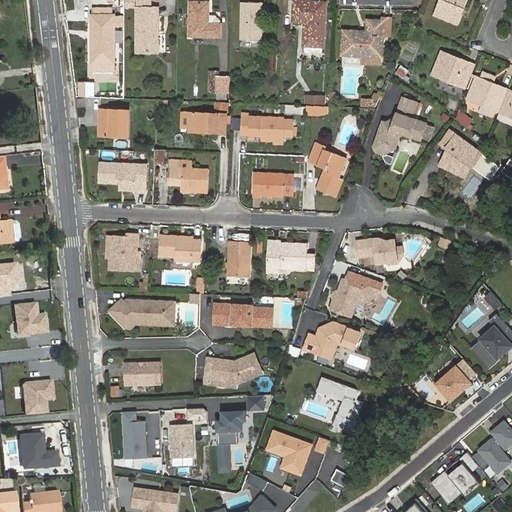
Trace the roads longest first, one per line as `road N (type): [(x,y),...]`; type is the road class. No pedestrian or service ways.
road 1 (tertiary): [(68,211),(97,511)]
road 2 (residential): [(68,211),(347,222)]
road 3 (tertiary): [(45,0),(68,211)]
road 4 (residential): [(357,511),(511,382)]
